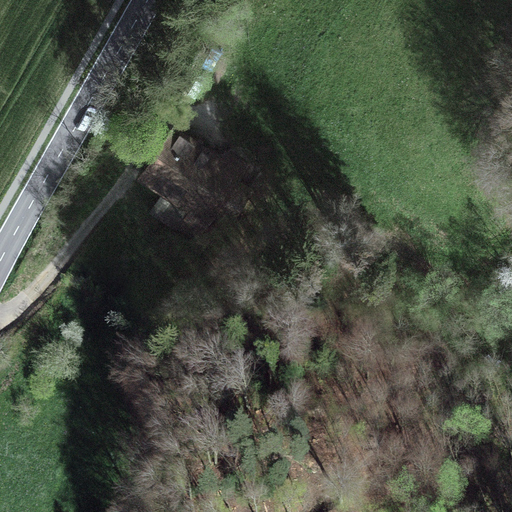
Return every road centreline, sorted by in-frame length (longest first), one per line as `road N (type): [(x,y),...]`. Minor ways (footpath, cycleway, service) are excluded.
road 1 (track): [(0,312),(31,298),(175,115),(207,122)]
road 2 (tertiary): [(147,0),(0,260)]
